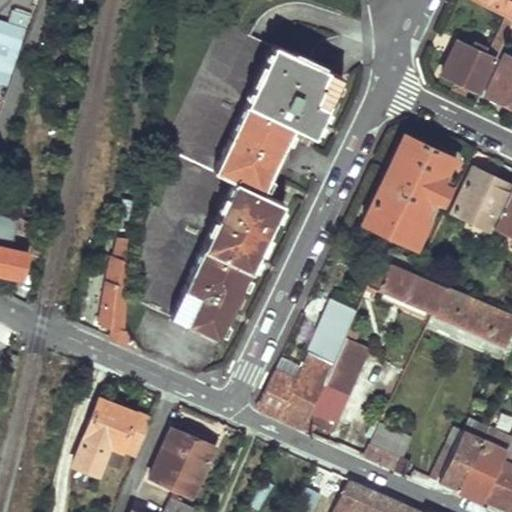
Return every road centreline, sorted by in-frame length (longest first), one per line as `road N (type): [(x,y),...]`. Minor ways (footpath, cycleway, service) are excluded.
road 1 (residential): [(225,406),(389,83)]
road 2 (residential): [(458,511),(225,406)]
road 3 (residential): [(225,406),(0,307)]
road 4 (residential): [(511,142),(389,83)]
